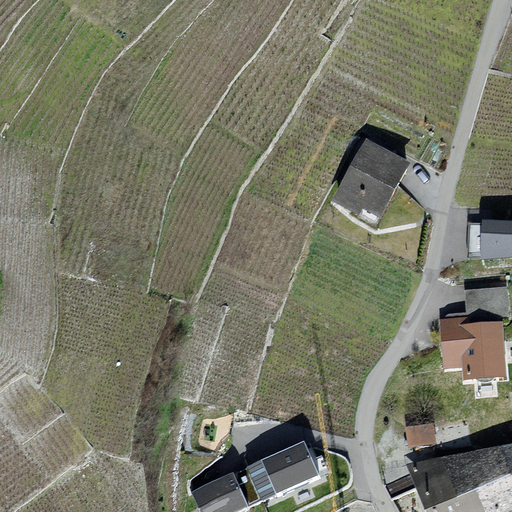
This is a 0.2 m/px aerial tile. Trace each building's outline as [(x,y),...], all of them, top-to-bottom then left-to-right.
[(404,164),(368,143),(338,195),(375,216),(404,164)] [(484,255),(511,253),(511,225),(485,225),(484,255)] [(467,320),(443,322),(446,372),(462,371),(463,382),(503,379),(499,324),(467,326),(467,320)] [(433,420),(407,424),(410,443),(436,440),(433,420)] [(303,442),(190,492),(198,511),(242,511),(250,509),(248,505),(277,493),(279,497),(321,478),(320,475),(329,471),(322,456),(316,459),(309,444),(305,446),(303,442)] [(511,447),(409,465),(427,511),(501,511),(511,508),(511,447)]
